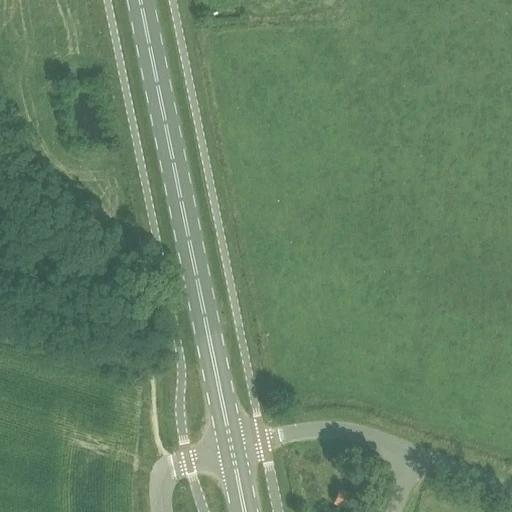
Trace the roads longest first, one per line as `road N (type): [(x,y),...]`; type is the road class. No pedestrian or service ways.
road 1 (secondary): [(233,448),(141,0)]
road 2 (unclassified): [(511,490),(352,433),(233,448)]
road 3 (unclassified): [(233,448),(158,470),(154,511)]
